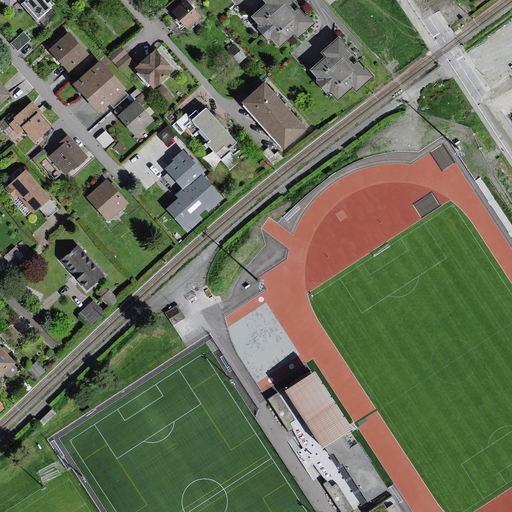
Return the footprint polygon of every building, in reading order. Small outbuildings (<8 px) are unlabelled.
[(52,7),(45,0),(2,0),(9,7),(16,0),(24,0),(25,0),(21,4),(37,21),(52,7)] [(294,2),(292,0),(267,0),(270,3),(254,16),(263,26),(260,28),(268,39),(272,36),(279,45),(295,32),(299,36),(315,23),(308,14),(305,17),(299,9),(295,13),(292,9),(289,6),(294,2)] [(201,18),(186,2),(173,15),(187,30),(201,18)] [(30,39),(24,32),(13,42),(19,49),(30,39)] [(87,54),(69,34),(57,45),(51,50),(70,70),(87,54)] [(352,54),(339,39),(323,52),(327,57),(312,70),(319,78),(317,81),(327,93),(331,89),(338,98),(353,85),(357,90),(373,76),(367,68),(364,70),(357,62),(354,65),(350,61),(347,58),(352,54)] [(239,62),(245,57),(235,45),(229,51),(239,62)] [(120,49),(110,58),(123,72),(133,62),(120,49)] [(163,60),(155,51),(138,68),(155,86),(173,70),(163,60)] [(123,90),(99,63),(77,83),(80,87),(100,110),(123,90)] [(10,95),(0,82),(0,109),(12,100),(16,105),(34,90),(26,81),(10,95)] [(281,102),(265,85),(245,102),(285,147),(305,129),(281,102)] [(172,97),(162,86),(155,93),(165,103),(172,97)] [(137,133),(151,120),(136,103),(125,112),(122,115),(137,133)] [(45,115),(36,104),(11,125),(20,136),(25,132),(37,145),(54,130),(42,117),(45,115)] [(216,119),(207,108),(186,126),(193,134),(200,128),(211,141),(209,143),(216,152),(225,144),(229,149),(237,142),(216,119)] [(92,159),(71,136),(50,155),(45,149),(33,160),(42,171),(54,161),(70,179),(92,159)] [(205,174),(183,150),(173,159),(174,161),(165,169),(183,188),(175,195),(178,198),(166,209),(188,233),(203,219),(200,215),(206,209),(208,212),(224,198),(204,176),(205,174)] [(54,200),(28,172),(8,191),(18,202),(21,199),(37,216),(42,211),(51,220),(61,211),(52,202),(54,200)] [(130,205),(108,182),(89,199),(111,222),(130,205)] [(79,246),(61,261),(87,291),(105,276),(79,246)] [(14,250),(4,258),(15,270),(24,261),(14,250)] [(117,300),(107,288),(100,295),(109,306),(117,300)] [(106,314),(96,301),(79,315),(90,327),(106,314)] [(229,323),(254,310),(250,301),(224,315),(229,323)] [(173,321),(185,316),(179,304),(168,309),(173,321)] [(20,365),(3,345),(0,348),(0,374),(3,379),(20,365)] [(323,369),(292,388),(329,446),(360,427),(323,369)] [(0,415),(9,408),(0,397),(0,415)] [(511,511),(511,486),(467,511),(511,511)] [(406,511),(395,493),(369,508),(371,511),(406,511)]
